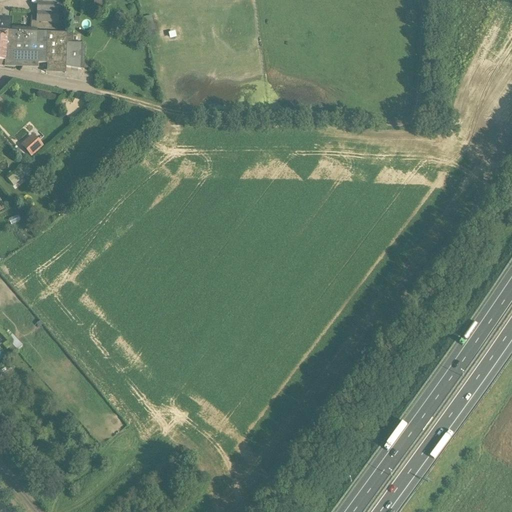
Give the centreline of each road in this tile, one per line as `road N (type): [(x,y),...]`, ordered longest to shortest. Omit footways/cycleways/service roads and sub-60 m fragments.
road 1 (track): [(418,0),(425,22),(416,106),(394,125),(190,115),(94,89)]
road 2 (motorway): [(511,283),(349,511)]
road 3 (motorway): [(382,511),(511,333)]
